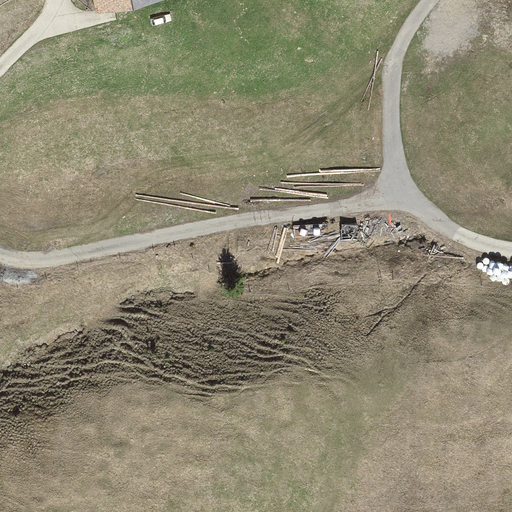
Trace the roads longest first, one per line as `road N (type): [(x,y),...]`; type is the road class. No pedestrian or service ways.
road 1 (track): [(411,198),(351,199),(87,245),(0,244)]
road 2 (track): [(511,239),(411,198),(384,161),(395,64),(437,0)]
